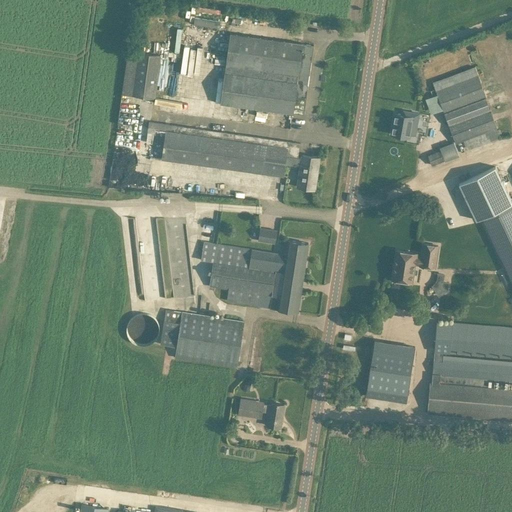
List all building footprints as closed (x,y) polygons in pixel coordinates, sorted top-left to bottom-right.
[(220,103),(294,113),(304,114),(314,45),(230,33),(220,103)] [(122,93),(155,98),(161,55),(128,50),(122,93)] [(437,94),(456,143),(497,128),(486,97),(487,97),(476,66),(433,82),(435,89),(430,90),(432,96),(437,94)] [(220,103),(223,78),(219,78),(215,102),(220,103)] [(395,113),(392,134),(408,137),(409,137),(410,133),(415,134),(417,119),(418,113),(404,111),(403,114),(395,113)] [(149,121),(148,127),(166,129),(162,158),(284,176),(285,164),(301,166),(302,158),(298,157),(300,143),(290,141),(149,121)] [(459,154),(458,154),(454,143),(440,148),(445,160),(459,154)] [(429,155),(432,165),(445,160),(441,150),(429,155)] [(301,166),(298,186),(305,187),(315,189),(320,157),(302,155),(302,158),(301,166)] [(511,281),(511,200),(496,166),(459,184),(476,220),(482,217),(507,271),(502,274),(506,283),(511,280),(511,281)] [(186,216),(158,218),(158,231),(167,230),(172,298),(192,296),(186,216)] [(275,243),(277,230),(260,227),(258,241),(275,243)] [(259,294),(258,305),(298,311),(308,243),(287,239),(285,254),(204,242),(201,259),(213,262),(209,286),(259,294)] [(393,279),(413,282),(416,265),(419,266),(436,269),(439,245),(423,243),(421,256),(417,256),(418,253),(397,250),(393,279)] [(453,246),(452,269),(464,269),(465,254),(478,254),(478,247),(453,246)] [(444,289),(445,273),(436,272),(435,289),(444,289)] [(151,299),(164,298),(163,283),(146,285),(146,286),(151,286),(152,292),(151,292),(151,299)] [(237,367),(245,321),(182,311),(182,312),(166,309),(160,344),(177,346),(175,357),(237,367)] [(150,311),(128,319),(133,331),(138,329),(141,338),(152,334),(150,328),(156,326),(150,311)] [(427,414),(511,421),(511,418),(511,361),(443,355),(444,353),(450,353),(450,354),(511,359),(511,327),(437,321),(432,382),(430,381),(427,414)] [(375,340),(370,368),(366,395),(407,401),(415,347),(375,340)] [(267,425),(271,425),(281,427),(284,404),(275,403),(270,402),(270,404),(264,403),(264,400),(241,397),(238,414),(261,417),(262,411),(268,412),(267,425)]
